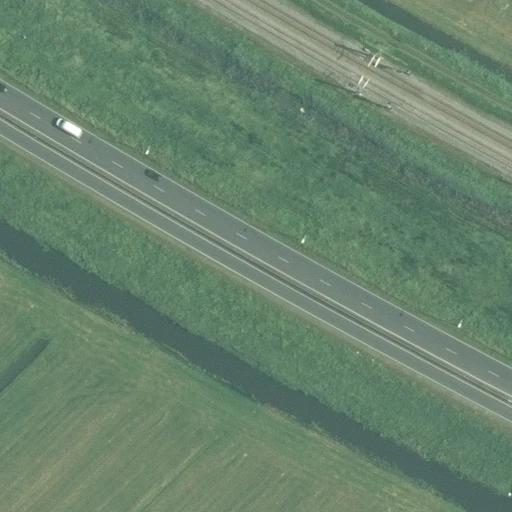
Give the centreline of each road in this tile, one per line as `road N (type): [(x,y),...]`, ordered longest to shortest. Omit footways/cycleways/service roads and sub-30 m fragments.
road 1 (trunk): [(511,379),(240,235),(0,91)]
road 2 (trunk): [(0,126),(511,414)]
